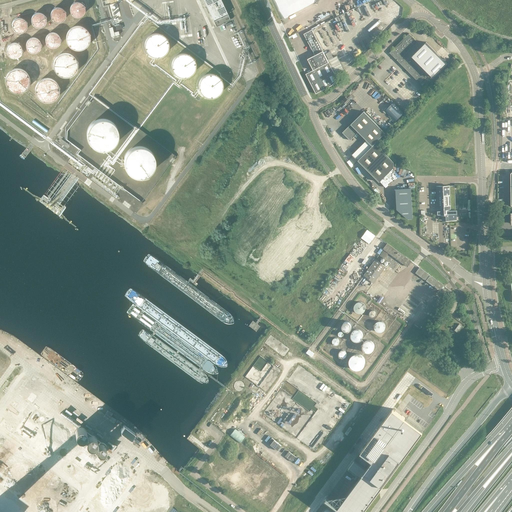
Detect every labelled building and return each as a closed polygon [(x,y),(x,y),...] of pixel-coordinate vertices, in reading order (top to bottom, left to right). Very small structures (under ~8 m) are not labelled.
[(230,20),(220,0),(203,0),(216,27),(230,20)] [(273,0),(280,12),(283,18),(315,2),(315,0),(273,0)] [(70,6),(70,7),(70,8),(70,9),(70,10),(70,11),(70,12),(70,13),(71,13),(71,14),(72,15),(73,16),(74,16),(74,17),(75,17),(76,17),(78,17),(79,17),(80,17),(81,16),(82,16),(83,15),(83,14),(84,14),(84,13),(85,12),(85,11),(85,10),(85,9),(85,8),(85,7),(84,6),(84,5),(83,4),(82,3),(81,3),(80,2),(79,2),(78,2),(77,2),(76,2),(75,2),(74,2),(73,3),(72,4),(71,5),(71,6),(70,6)] [(50,14),(50,15),(50,16),(51,17),(51,18),(52,19),(53,20),(54,21),(55,21),(55,22),(56,22),(57,22),(58,22),(59,22),(60,22),(61,22),(61,21),(62,21),(63,21),(63,20),(64,20),(64,19),(65,18),(65,17),(66,16),(66,15),(66,14),(66,13),(65,12),(65,11),(64,10),(64,9),(63,9),(62,8),(61,7),(60,7),(59,7),(58,7),(57,7),(56,7),(55,7),(55,8),(54,8),(53,8),(53,9),(52,9),(52,10),(51,11),(51,12),(51,13),(50,13),(50,14)] [(31,17),(31,18),(31,19),(31,20),(31,21),(31,22),(31,23),(32,23),(32,24),(33,25),(34,26),(35,26),(35,27),(36,27),(37,27),(38,27),(39,28),(40,27),(41,27),(42,27),(43,26),(44,26),(44,25),(45,25),(45,24),(46,23),(46,22),(46,21),(46,20),(46,19),(46,18),(46,17),(46,16),(45,15),(44,14),(43,13),(42,13),(41,12),(40,12),(39,12),(38,12),(37,12),(36,12),(36,13),(35,13),(34,13),(34,14),(33,14),(33,15),(32,15),(32,16),(32,17),(31,17)] [(12,23),(12,24),(12,25),(12,26),(12,27),(12,28),(13,28),(13,29),(14,30),(14,31),(15,31),(16,32),(17,32),(18,33),(19,33),(20,33),(21,33),(22,33),(22,32),(23,32),(24,32),(24,31),(25,31),(26,30),(26,29),(27,28),(27,27),(27,26),(27,25),(27,24),(27,23),(27,22),(26,21),(26,20),(25,20),(25,19),(24,19),(23,18),(22,18),(21,17),(20,17),(19,17),(18,17),(18,18),(17,18),(16,18),(15,19),(14,20),(13,21),(13,22),(12,22),(12,23)] [(66,36),(66,37),(66,38),(66,39),(66,40),(66,41),(66,42),(67,43),(67,44),(68,45),(69,46),(70,47),(71,48),(72,48),(73,49),(74,49),(75,50),(76,50),(77,50),(79,50),(80,50),(81,50),(82,49),(83,49),(84,49),(85,48),(86,47),(87,47),(87,46),(88,45),(88,44),(89,44),(89,43),(90,42),(90,41),(90,40),(90,39),(90,38),(90,37),(90,36),(90,35),(90,34),(89,33),(88,31),(87,30),(86,29),(85,28),(84,27),(82,26),(81,26),(80,26),(79,26),(78,26),(77,26),(76,26),(75,26),(73,26),(73,27),(71,27),(70,28),(70,29),(69,30),(68,30),(68,31),(67,32),(67,33),(66,34),(66,35),(66,36)] [(119,31),(114,32),(113,26),(110,27),(112,36),(120,34),(119,31)] [(338,79),(336,76),(312,30),(304,34),(311,47),(314,54),(315,55),(313,56),(308,59),(312,67),(313,70),(312,71),(306,74),(316,94),(321,91),(323,90),(325,89),(330,86),(331,86),(332,85),(338,79)] [(60,40),(60,39),(60,38),(60,37),(59,36),(59,35),(58,34),(57,33),(56,33),(55,33),(55,32),(54,32),(53,32),(52,32),(51,32),(50,33),(49,33),(48,34),(47,35),(46,36),(46,37),(45,37),(45,38),(45,39),(45,40),(45,41),(45,42),(46,43),(46,44),(47,45),(47,46),(48,46),(49,47),(50,47),(51,47),(51,48),(52,48),(53,48),(54,48),(54,47),(55,47),(56,47),(57,46),(58,46),(58,45),(59,45),(59,44),(60,43),(60,42),(60,41),(60,40)] [(149,36),(148,36),(147,37),(146,39),(145,40),(145,41),(145,42),(144,43),(144,44),(144,45),(144,46),(144,47),(145,48),(145,49),(145,50),(146,51),(146,52),(147,53),(148,54),(149,55),(150,55),(151,56),(152,56),(153,57),(154,57),(155,57),(156,57),(157,57),(158,57),(159,57),(160,57),(161,57),(162,56),(163,56),(164,55),(165,54),(166,53),(167,52),(167,51),(168,50),(168,49),(168,48),(169,47),(169,46),(169,45),(169,44),(169,43),(168,42),(168,41),(168,40),(167,39),(167,38),(166,37),(165,37),(165,36),(164,35),(163,35),(162,34),(161,34),(160,33),(159,33),(158,33),(157,33),(156,33),(155,33),(154,33),(153,33),(151,34),(149,35),(149,36)] [(426,79),(403,56),(417,42),(414,39),(415,39),(413,37),(412,36),(409,34),(409,33),(391,51),(390,52),(389,53),(390,53),(397,60),(421,84),(426,79)] [(41,44),(41,43),(41,42),(40,42),(40,41),(39,40),(38,39),(37,38),(36,38),(35,37),(34,37),(33,37),(32,37),(31,38),(30,38),(29,38),(29,39),(28,39),(28,40),(27,40),(27,41),(26,42),(26,43),(26,44),(26,45),(26,46),(26,47),(26,48),(27,49),(27,50),(28,50),(28,51),(29,51),(29,52),(30,52),(31,52),(32,53),(33,53),(34,53),(35,53),(36,52),(37,52),(38,51),(39,51),(39,50),(40,49),(40,48),(41,48),(41,47),(41,46),(41,45),(41,44)] [(22,50),(22,49),(22,48),(21,47),(21,46),(20,45),(19,44),(18,43),(17,43),(16,43),(15,42),(14,42),(13,42),(12,43),(11,43),(10,43),(10,44),(9,44),(9,45),(8,46),(7,47),(7,48),(7,49),(7,50),(7,51),(7,52),(7,53),(8,54),(8,55),(9,55),(9,56),(10,56),(11,57),(12,57),(13,58),(14,58),(15,58),(16,58),(17,57),(18,57),(19,56),(20,55),(21,54),(21,53),(22,52),(22,51),(22,50)] [(439,55),(426,42),(412,56),(433,77),(447,63),(446,62),(443,59),(439,55)] [(76,59),(76,58),(75,57),(74,56),(73,55),(72,55),(71,54),(70,53),(69,53),(68,53),(67,53),(66,53),(65,53),(64,53),(63,53),(62,53),(61,53),(60,54),(59,55),(58,55),(57,56),(56,57),(55,58),(55,59),(54,60),(54,61),(54,62),(53,63),(53,64),(53,65),(53,66),(53,67),(53,68),(54,68),(54,69),(54,70),(55,71),(55,72),(56,73),(57,74),(58,75),(59,75),(60,76),(61,76),(62,77),(63,77),(64,77),(66,77),(67,77),(68,77),(69,77),(70,76),(71,76),(72,76),(72,75),(73,75),(73,74),(74,73),(75,73),(75,72),(76,71),(77,70),(77,69),(77,68),(78,67),(78,66),(78,65),(78,64),(78,63),(77,62),(77,61),(77,60),(76,59)] [(195,61),(194,60),(194,59),(193,58),(192,57),(192,56),(191,56),(190,55),(189,54),(188,54),(187,54),(186,53),(185,53),(184,53),(183,53),(182,53),(181,53),(180,54),(179,54),(178,55),(177,55),(176,56),(175,57),(174,58),(173,59),(173,60),(172,61),(172,62),(172,63),(172,64),(172,65),(172,66),(172,67),(172,68),(172,69),(172,70),(173,70),(173,71),(174,72),(174,73),(175,73),(176,74),(177,75),(178,76),(179,76),(180,77),(181,77),(183,77),(184,77),(185,77),(186,77),(187,76),(188,76),(189,76),(190,75),(191,75),(191,74),(192,73),(193,72),(194,71),(194,70),(195,69),(195,68),(195,67),(195,66),(195,65),(195,64),(195,63),(195,62),(195,61)] [(33,63),(33,64),(33,65),(33,66),(33,67),(34,68),(35,69),(35,70),(36,70),(37,71),(38,71),(39,72),(40,72),(41,72),(42,72),(43,71),(44,71),(45,70),(46,70),(46,69),(47,69),(47,68),(48,67),(48,66),(48,65),(48,64),(48,63),(48,62),(48,61),(47,60),(47,59),(46,59),(46,58),(45,58),(44,57),(43,57),(42,56),(41,56),(40,56),(39,56),(38,57),(37,57),(36,57),(35,58),(35,59),(34,59),(34,60),(34,61),(33,61),(33,62),(33,63)] [(338,57),(337,56),(328,60),(336,76),(338,75),(345,72),(344,70),(338,57)] [(30,81),(30,80),(30,79),(30,78),(29,77),(29,76),(29,75),(28,74),(27,73),(26,72),(26,71),(24,70),(23,70),(23,69),(21,69),(20,68),(19,68),(18,68),(17,68),(16,68),(15,68),(14,69),(12,69),(12,70),(10,70),(9,71),(9,72),(8,73),(7,74),(6,75),(6,76),(6,77),(6,78),(5,78),(5,79),(5,80),(5,81),(5,82),(6,83),(6,84),(6,85),(7,86),(7,87),(8,88),(9,89),(10,90),(11,91),(12,91),(13,92),(14,92),(15,92),(16,93),(17,93),(18,93),(19,93),(20,92),(21,92),(23,92),(24,91),(25,90),(26,89),(27,89),(27,88),(28,87),(29,86),(29,85),(29,84),(30,83),(30,82),(30,81)] [(222,84),(222,83),(222,82),(222,81),(222,80),(221,80),(220,79),(220,78),(219,77),(218,76),(217,75),(215,74),(214,74),(213,74),(212,73),(211,73),(210,73),(209,73),(207,74),(206,74),(205,75),(203,76),(202,77),(201,78),(200,79),(200,80),(199,81),(199,82),(199,83),(198,84),(198,85),(198,86),(198,87),(199,87),(199,88),(199,89),(199,90),(200,91),(200,92),(201,93),(202,94),(203,95),(204,95),(204,96),(205,96),(206,97),(207,97),(208,97),(209,97),(211,97),(212,97),(213,97),(215,97),(216,96),(217,96),(218,95),(219,94),(220,93),(220,92),(221,91),(222,90),(222,89),(222,88),(222,87),(223,87),(223,86),(223,85),(223,84),(222,84)] [(59,86),(59,85),(58,84),(58,83),(57,82),(56,82),(55,81),(55,80),(54,80),(53,79),(52,78),(51,78),(49,78),(48,78),(46,78),(45,78),(44,78),(43,78),(42,79),(41,79),(40,80),(39,81),(38,82),(37,83),(37,84),(36,84),(36,85),(35,86),(35,88),(35,89),(35,90),(35,91),(35,92),(35,93),(36,94),(36,95),(36,96),(37,97),(38,98),(39,99),(40,100),(41,101),(43,101),(44,102),(45,102),(46,102),(47,102),(49,102),(50,102),(52,101),(53,101),(54,100),(55,99),(56,99),(57,98),(58,97),(58,95),(59,95),(59,94),(59,93),(59,92),(59,91),(59,90),(59,89),(59,88),(59,87),(59,86)] [(389,106),(385,110),(396,121),(404,113),(393,102),(389,106)] [(366,140),(372,146),(375,143),(376,142),(385,133),(364,111),(357,118),(351,124),(350,125),(342,132),(350,140),(354,137),(358,133),(357,133),(358,132),(362,135),(366,140)] [(93,122),(92,123),(91,124),(90,125),(90,126),(89,127),(89,128),(88,129),(88,130),(87,131),(87,132),(87,133),(87,134),(87,135),(87,137),(87,138),(88,139),(88,140),(89,141),(89,142),(90,143),(90,144),(91,145),(92,146),(93,146),(94,147),(95,148),(96,148),(97,149),(98,149),(99,149),(100,150),(101,150),(103,150),(104,150),(105,150),(106,149),(107,149),(108,149),(109,148),(110,148),(111,147),(112,146),(113,145),(114,145),(115,144),(115,143),(116,142),(117,141),(117,140),(117,139),(118,138),(118,136),(118,135),(118,134),(118,133),(118,132),(118,131),(117,130),(117,128),(117,127),(116,126),(115,125),(115,124),(114,124),(113,123),(112,122),(111,121),(110,121),(109,120),(108,120),(107,119),(106,119),(105,119),(104,119),(102,119),(101,119),(100,119),(99,119),(98,119),(97,120),(96,120),(95,121),(94,121),(93,122)] [(48,130),(34,120),(33,120),(32,121),(32,122),(46,132),(47,132),(48,131),(48,130)] [(69,145),(61,139),(59,142),(67,148),(69,145)] [(352,155),(358,160),(372,146),(366,140),(352,155)] [(394,168),(394,162),(375,143),(372,146),(358,160),(368,171),(379,182),(394,168)] [(130,150),(129,150),(128,151),(127,152),(126,153),(126,154),(125,155),(125,156),(124,158),(124,159),(124,160),(124,161),(124,163),(124,164),(124,165),(125,167),(125,168),(126,169),(127,170),(128,172),(129,173),(130,174),(131,175),(132,175),(133,176),(135,177),(137,177),(138,177),(139,177),(140,177),(142,177),(143,177),(144,177),(145,176),(146,176),(147,175),(148,174),(149,174),(150,173),(151,172),(152,171),(153,170),(153,169),(154,168),(154,167),(154,166),(154,165),(155,164),(155,163),(155,162),(155,161),(155,160),(155,159),(154,157),(154,156),(153,155),(153,154),(152,153),(151,152),(151,151),(150,150),(149,149),(148,149),(147,148),(145,147),(144,147),(143,147),(142,146),(141,146),(140,146),(139,146),(138,146),(137,147),(135,147),(134,147),(133,148),(132,148),(130,149),(130,150)] [(456,212),(455,185),(439,186),(437,186),(438,205),(438,212),(438,215),(443,215),(443,220),(456,220),(456,212)] [(398,189),(396,189),(396,201),(397,209),(407,219),(413,218),(411,188),(398,189)] [(368,231),(367,230),(361,238),(369,244),(372,240),(375,236),(368,231)] [(411,261),(387,243),(383,249),(407,266),(411,261)] [(374,283),(386,267),(376,259),(364,275),(374,283)] [(444,285),(430,275),(430,276),(428,274),(420,268),(416,273),(425,279),(427,281),(440,290),(444,285)] [(364,304),(363,303),(362,302),(361,302),(360,302),(359,302),(358,302),(357,302),(357,303),(356,303),(355,304),(355,305),(354,305),(354,306),(354,307),(354,308),(354,309),(354,310),(355,311),(355,312),(356,312),(357,313),(358,313),(359,313),(360,313),(361,313),(362,313),(363,312),(364,312),(364,311),(365,311),(365,310),(365,309),(365,308),(365,307),(365,306),(365,305),(364,304)] [(343,323),(343,324),(342,325),(342,326),(342,327),(343,328),(343,329),(344,329),(345,330),(346,330),(347,330),(348,330),(349,330),(350,330),(350,329),(351,329),(351,328),(351,327),(352,326),(352,325),(351,325),(351,324),(351,323),(350,323),(350,322),(349,322),(348,321),(347,321),(346,321),(345,321),(345,322),(344,322),(344,323),(343,323)] [(385,325),(385,324),(384,323),(384,322),(383,322),(382,321),(381,321),(380,321),(379,321),(378,321),(377,322),(376,322),(376,323),(375,323),(375,324),(375,325),(374,325),(374,326),(374,327),(374,328),(375,328),(375,329),(375,330),(376,330),(376,331),(377,331),(378,332),(379,332),(380,332),(381,332),(382,332),(383,331),(384,331),(384,330),(385,329),(385,328),(385,327),(386,327),(386,326),(385,326),(385,325)] [(458,333),(463,327),(459,324),(454,330),(458,333)] [(352,332),(352,333),(351,333),(351,334),(351,335),(351,336),(351,337),(352,338),(352,339),(353,340),(354,340),(354,341),(355,341),(356,341),(357,341),(358,341),(359,341),(360,340),(361,340),(361,339),(362,339),(362,338),(363,337),(363,336),(363,335),(363,334),(363,333),(362,332),(362,331),(361,331),(361,330),(360,330),(359,329),(358,329),(357,329),(356,329),(355,329),(355,330),(354,330),(353,331),(352,332)] [(270,335),(264,343),(284,358),(290,350),(270,335)] [(365,341),(365,342),(364,342),(363,343),(363,344),(363,345),(362,345),(362,346),(362,347),(363,348),(363,349),(364,350),(364,351),(365,351),(365,352),(366,352),(367,352),(368,352),(369,352),(370,352),(371,352),(372,351),(373,351),(373,350),(374,350),(374,349),(374,348),(375,347),(375,346),(374,345),(374,344),(374,343),(373,342),(372,341),(371,341),(370,340),(369,340),(368,340),(367,340),(366,341),(365,341)] [(347,354),(347,353),(347,352),(346,352),(346,351),(345,351),(345,350),(344,350),(343,350),(342,350),(341,350),(340,351),(339,352),(339,353),(339,354),(339,355),(339,356),(339,357),(340,357),(341,358),(342,358),(343,358),(344,358),(345,358),(345,357),(346,357),(346,356),(347,356),(347,355),(347,354)] [(349,360),(349,361),(349,362),(349,363),(349,364),(350,365),(350,366),(351,366),(351,367),(352,368),(353,369),(354,369),(355,369),(356,370),(358,370),(359,369),(360,369),(361,369),(362,368),(363,367),(364,366),(364,365),(365,365),(365,364),(365,363),(365,362),(365,361),(365,360),(365,359),(365,358),(364,358),(364,357),(363,356),(362,355),(361,355),(360,354),(359,354),(358,354),(357,353),(357,354),(356,354),(355,354),(354,354),(353,355),(352,355),(352,356),(351,356),(351,357),(350,357),(350,358),(349,359),(349,360)] [(254,366),(246,376),(266,392),(281,372),(268,362),(261,372),(254,366)] [(299,365),(264,413),(315,452),(351,404),(299,365)] [(8,387),(27,401),(32,404),(41,393),(34,388),(17,375),(10,385),(8,387)] [(96,402),(96,403),(95,403),(95,404),(95,405),(95,406),(95,407),(95,408),(96,408),(96,409),(97,409),(98,410),(99,410),(100,410),(100,409),(101,409),(102,408),(102,407),(103,407),(103,406),(103,405),(103,404),(102,403),(101,402),(100,402),(100,401),(99,401),(98,401),(97,402),(96,402)] [(423,431),(393,409),(360,452),(372,460),(365,469),(354,461),(348,468),(359,477),(338,506),(327,498),(326,499),(343,511),(362,511),(378,492),(378,491),(379,490),(380,488),(423,431)] [(48,460),(68,434),(48,419),(35,410),(29,419),(25,416),(14,431),(12,433),(48,460)] [(124,423),(120,428),(131,436),(134,431),(124,423)] [(107,445),(86,429),(81,425),(80,426),(79,425),(73,433),(75,434),(74,435),(101,454),(101,453),(103,454),(108,447),(107,446),(107,445)] [(245,437),(235,429),(230,436),(240,443),(245,437)] [(281,445),(272,438),(268,443),(278,450),(281,445)] [(65,457),(69,453),(69,451),(68,451),(64,447),(64,446),(62,447),(62,448),(58,452),(57,452),(58,454),(59,454),(59,455),(57,458),(60,461),(63,457),(63,458),(63,459),(65,458),(65,457)] [(1,451),(0,453),(0,458),(11,464),(14,457),(1,451)] [(298,457),(289,451),(286,456),(294,462),(298,457)] [(97,462),(84,453),(80,457),(93,467),(97,462)] [(59,475),(41,464),(33,476),(30,466),(22,462),(9,465),(7,469),(4,467),(5,470),(0,471),(0,474),(3,476),(6,475),(7,481),(9,482),(8,484),(11,483),(13,479),(24,486),(25,488),(19,498),(33,506),(45,488),(50,491),(55,482),(60,481),(61,480),(59,475)] [(76,469),(69,462),(63,468),(69,475),(76,469)] [(126,480),(133,469),(121,462),(120,465),(125,468),(120,476),(126,480)] [(78,470),(74,478),(82,482),(86,474),(78,470)] [(161,511),(168,503),(167,489),(158,482),(146,483),(143,487),(144,492),(138,492),(138,496),(136,499),(137,506),(132,506),(132,511),(161,511)] [(68,501),(77,489),(68,483),(59,494),(68,501)] [(37,510),(40,511),(54,511),(60,504),(45,495),(41,500),(38,498),(35,504),(39,507),(37,510)]
